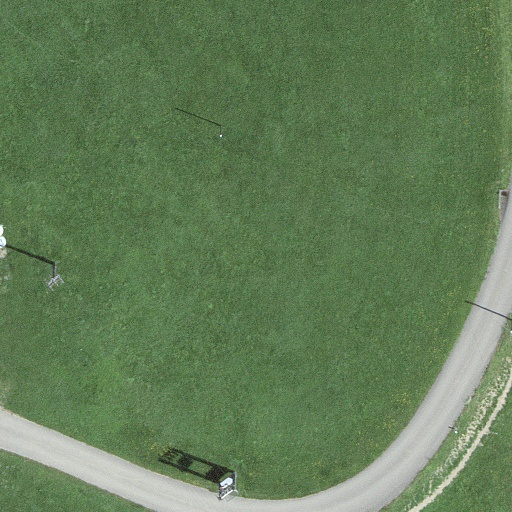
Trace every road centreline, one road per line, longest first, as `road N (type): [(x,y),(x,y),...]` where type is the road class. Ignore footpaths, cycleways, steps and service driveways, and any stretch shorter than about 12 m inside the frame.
road 1 (unclassified): [(332,511),(395,473),(433,425),(497,314),(511,270)]
road 2 (unclassified): [(0,427),(206,511)]
